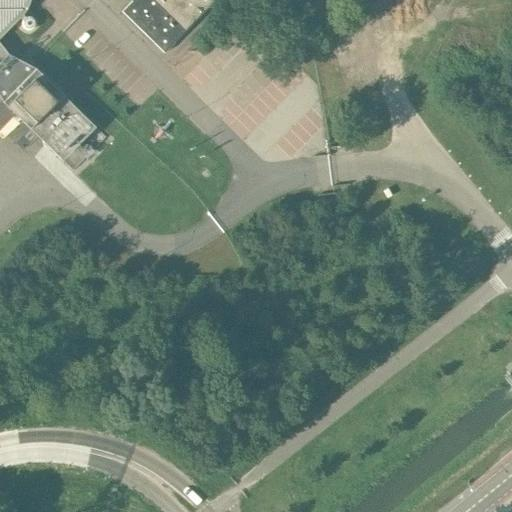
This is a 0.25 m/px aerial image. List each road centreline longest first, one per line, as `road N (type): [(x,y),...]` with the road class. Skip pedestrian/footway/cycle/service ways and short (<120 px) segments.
road 1 (unclassified): [(209,511),(511,273)]
road 2 (tertiary): [(0,451),(41,445),(126,462),(192,511)]
